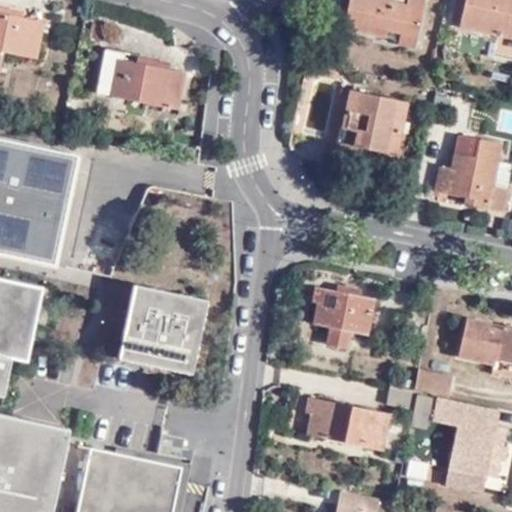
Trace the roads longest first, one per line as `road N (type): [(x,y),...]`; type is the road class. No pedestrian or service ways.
road 1 (residential): [(279,217),(269,231),(231,511)]
road 2 (residential): [(511,256),(334,218),(279,217)]
road 3 (residential): [(232,30),(248,61),(246,166),(279,217)]
